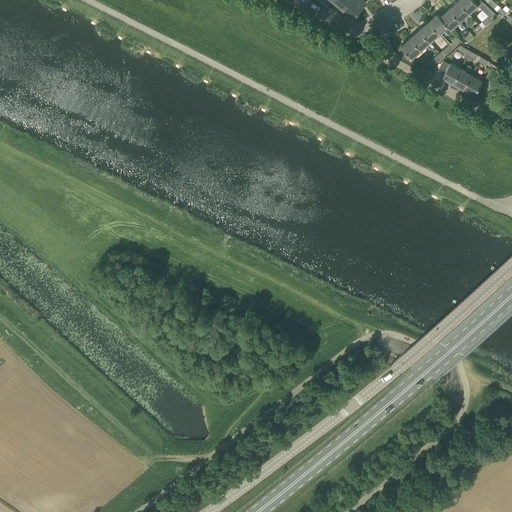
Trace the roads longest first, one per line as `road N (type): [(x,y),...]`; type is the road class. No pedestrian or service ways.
road 1 (unclassified): [(511,211),(86,0)]
road 2 (unclassified): [(209,511),(400,367),(511,266)]
road 3 (primary): [(256,511),(511,292)]
road 4 (residential): [(498,120),(398,65),(374,25)]
